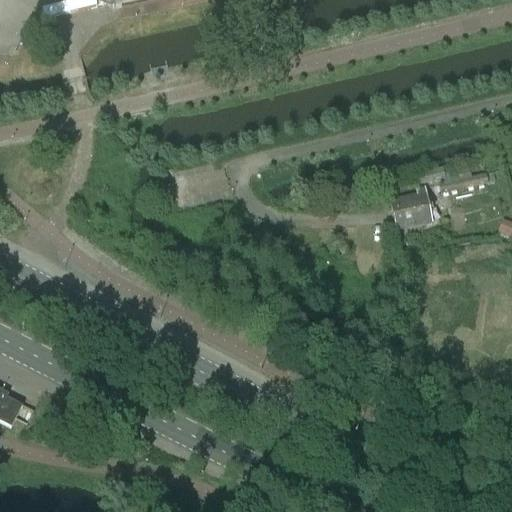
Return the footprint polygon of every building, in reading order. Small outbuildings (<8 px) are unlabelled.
[(81,0),(108,11),(115,9),(115,10),(161,0),(81,0)] [(475,189),(474,175),(445,178),(447,192),(475,189)] [(435,197),(447,195),(445,185),(433,188),(435,197)] [(432,224),(425,190),(416,191),(417,198),(390,204),(396,232),(432,224)] [(0,424),(10,430),(12,427),(22,407),(6,399),(8,396),(0,391),(0,424)]
